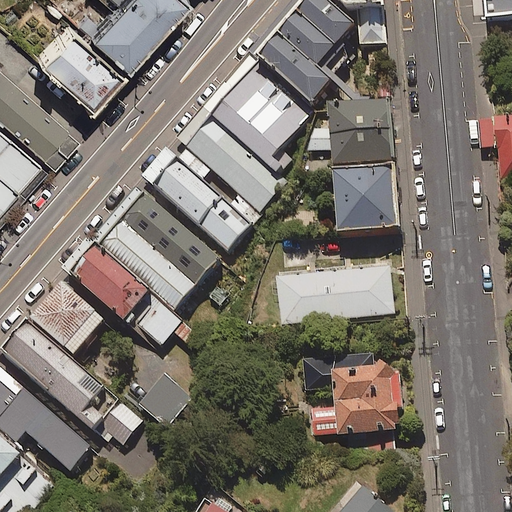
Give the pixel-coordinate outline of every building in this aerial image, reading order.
[(116,0),(80,42),(122,78),(182,9),(171,0),(116,0)] [(355,26),(323,0),(300,0),(251,59),(311,109),(331,85),(316,72),(355,26)] [(479,0),(481,14),(511,11),(511,7),(511,0),(479,0)] [(384,4),(358,5),(360,47),(387,45),(384,4)] [(90,115),(122,78),(60,25),(29,61),(90,115)] [(311,109),(251,59),(207,111),(270,164),(314,112),(311,109)] [(0,126),(47,167),(58,176),(87,143),(0,67),(0,126)] [(333,157),(338,231),(399,227),(391,98),(327,102),(329,135),(304,137),(306,159),(333,157)] [(270,164),(207,111),(183,139),(263,207),(287,178),(270,164)] [(511,111),(489,113),(491,146),(497,146),(499,179),(511,178),(511,111)] [(0,220),(47,167),(0,126),(0,220)] [(260,233),(183,169),(161,195),(238,259),(260,233)] [(220,255),(144,192),(123,218),(197,281),(220,255)] [(197,281),(123,218),(99,246),(174,309),(197,281)] [(174,309),(99,246),(74,276),(157,346),(182,316),(174,309)] [(396,313),(392,263),(279,271),(283,321),(396,313)] [(104,318),(60,281),(27,319),(71,357),(104,318)] [(114,394),(71,357),(27,319),(0,351),(0,359),(83,430),(114,394)] [(406,425),(398,346),(305,355),(308,387),(337,384),(338,403),(310,405),(312,434),(406,425)] [(192,393),(168,370),(141,399),(166,422),(192,393)] [(97,457),(8,380),(0,389),(0,429),(26,452),(33,444),(76,481),(97,457)] [(0,495),(23,468),(0,449),(0,495)] [(396,511),(398,511),(363,482),(338,511),(396,511)] [(239,511),(207,491),(194,511),(239,511)]
